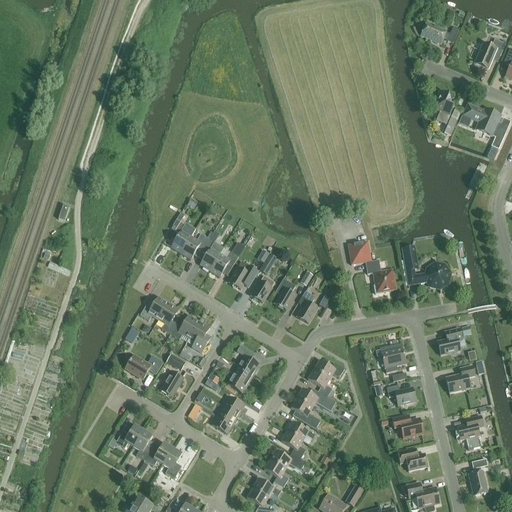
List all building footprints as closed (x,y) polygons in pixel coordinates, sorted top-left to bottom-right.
[(453,45),(459,31),(453,28),(450,35),(446,33),(446,32),(426,24),(420,37),(440,46),(443,39),(447,41),(447,42),(453,45)] [(484,45),(475,65),(487,70),(491,61),(494,55),(500,57),(505,45),(494,40),(491,48),(484,45)] [(454,109),(455,108),(449,106),(451,102),(447,100),(450,95),(449,95),(449,96),(440,92),(435,105),(434,105),(433,109),(439,112),(441,113),(437,121),(445,125),(445,126),(446,126),(453,109),(454,109)] [(467,106),(459,125),(467,128),(471,120),(480,123),(476,131),(495,139),(491,148),(498,151),(505,134),(498,131),(499,128),(498,125),(496,125),(499,119),(500,117),(485,110),(484,113),(475,109),(467,106)] [(454,112),(451,121),(450,121),(445,134),(451,137),(456,124),(460,115),(454,112)] [(69,208),(63,206),(58,220),(61,221),(64,222),(69,208)] [(181,214),(177,220),(180,223),(185,216),(181,214)] [(179,235),(171,249),(181,255),(191,238),(195,231),(185,224),(185,226),(180,223),(176,221),(173,227),(177,229),(174,232),(179,235)] [(215,231),(209,238),(214,243),(220,236),(215,231)] [(191,238),(181,255),(191,261),(198,249),(202,252),(208,243),(209,240),(208,239),(201,235),(197,241),(191,238)] [(249,236),(246,246),(254,249),(257,238),(249,236)] [(207,254),(200,266),(208,271),(210,272),(220,255),(224,249),(218,246),(214,243),(209,240),(208,243),(202,252),(207,254)] [(379,261),(371,263),(368,243),(348,246),(351,266),(365,264),(367,276),(373,275),(375,287),(374,287),(375,296),(384,294),(384,293),(396,291),(392,271),(381,273),(379,261)] [(220,255),(210,272),(215,275),(220,278),(222,274),(225,270),(227,266),(232,269),(235,264),(238,258),(241,253),(245,247),(238,244),(235,249),(232,254),(229,253),(226,259),(223,257),(220,255)] [(412,248),(402,250),(408,287),(427,284),(430,287),(440,290),(448,284),(450,275),(445,267),(435,265),(427,269),(426,274),(415,276),(414,271),(415,266),(412,248)] [(260,271),(267,275),(276,260),(269,256),(260,271)] [(241,263),(229,284),(241,291),(243,286),(248,289),(252,283),(258,273),(241,263)] [(61,272),(69,276),(71,272),(63,267),(61,272)] [(306,287),(312,276),(306,273),(300,284),(306,287)] [(263,278),(261,283),(260,282),(251,297),(263,305),(272,290),(271,289),(274,284),(263,278)] [(280,296),(274,305),(286,312),(295,297),(291,294),(295,288),(283,280),(275,293),(280,296)] [(317,310),(310,306),(314,299),(304,293),(298,303),(302,310),(296,318),(308,325),(317,310)] [(324,297),(319,306),(324,309),(329,300),(324,297)] [(158,321),(168,304),(158,298),(151,309),(146,306),(140,317),(149,322),(152,318),(158,321)] [(170,336),(177,325),(172,322),(179,311),(168,304),(158,321),(164,325),(161,330),(170,336)] [(199,323),(188,317),(182,328),(177,325),(170,336),(179,341),(180,339),(187,343),(189,340),(199,323)] [(209,329),(199,323),(189,340),(187,343),(193,347),(192,349),(201,354),(207,344),(202,341),(209,329)] [(471,336),(469,327),(461,329),(463,337),(471,336)] [(445,333),(446,341),(437,343),(440,357),(460,352),(459,348),(465,347),(463,340),(462,340),(459,330),(445,333)] [(385,370),(405,365),(402,353),(403,353),(402,345),(379,350),(381,358),(382,358),(385,370)] [(238,366),(254,376),(259,367),(251,361),(254,356),(240,347),(236,354),(243,358),(238,366)] [(475,352),(468,353),(470,362),(477,361),(475,352)] [(181,372),(185,364),(171,356),(166,363),(181,372)] [(156,375),(163,364),(152,357),(147,365),(133,357),(125,370),(143,381),(149,371),(156,375)] [(200,358),(196,365),(201,368),(205,361),(200,358)] [(313,371),(330,381),(333,376),(339,379),(344,371),(334,365),(331,369),(319,362),(313,371)] [(232,376),(248,385),(254,376),(238,366),(232,376)] [(475,377),(472,367),(460,370),(461,376),(446,379),(449,395),(470,390),(467,379),(475,377)] [(317,393),(327,399),(332,390),(326,387),(330,381),(313,371),(308,381),(320,389),(317,393)] [(172,399),(183,380),(171,373),(160,391),(172,399)] [(242,395),(248,385),(232,376),(228,373),(226,376),(226,378),(230,380),(226,385),(242,395)] [(393,383),(407,380),(405,374),(392,377),(393,383)] [(211,375),(208,380),(211,382),(217,385),(219,380),(214,377),(211,375)] [(415,403),(412,389),(399,392),(398,386),(386,389),(389,399),(395,397),(398,407),(415,403)] [(383,397),(381,387),(374,389),(377,398),(383,397)] [(302,390),(296,400),(304,405),(312,410),(315,404),(322,408),(330,413),(335,404),(327,399),(317,393),(315,392),(312,396),(302,390)] [(205,397),(200,393),(196,399),(201,403),(205,397)] [(222,407),(238,417),(244,408),(228,398),(222,407)] [(302,417),(299,421),(315,431),(320,422),(309,415),(312,410),(304,405),(296,400),(290,410),(302,417)] [(217,417),(233,426),(238,417),(222,407),(217,417)] [(227,436),(233,426),(217,417),(211,426),(227,436)] [(403,440),(423,435),(419,420),(407,423),(405,417),(392,420),(393,428),(400,426),(403,440)] [(483,428),(480,417),(469,420),(470,426),(457,429),(460,442),(466,441),(468,451),(480,448),(478,438),(479,437),(477,429),(483,428)] [(339,421),(337,425),(349,432),(351,428),(339,421)] [(287,433),(303,443),(306,437),(312,441),(315,437),(293,423),(287,433)] [(133,448),(143,432),(134,426),(128,436),(123,432),(116,443),(112,440),(108,447),(113,450),(116,445),(124,450),(127,445),(133,448)] [(145,462),(152,450),(147,447),(153,438),(143,432),(133,448),(139,452),(136,457),(145,462)] [(300,460),(305,452),(299,448),(303,443),(287,433),(281,443),(294,450),(291,455),(300,460)] [(162,466),(172,450),(163,444),(157,453),(152,450),(145,462),(153,468),(157,463),(162,466)] [(182,455),(172,450),(162,466),(168,470),(165,475),(174,480),(181,468),(176,465),(182,455)] [(424,455),(417,457),(415,451),(397,454),(400,466),(406,464),(408,473),(427,468),(424,455)] [(275,452),(269,461),(285,471),(289,465),(300,472),(305,463),(300,460),(291,455),(288,459),(275,452)] [(480,469),(487,467),(486,460),(471,464),(473,470),(474,470),(475,474),(468,476),(473,497),(487,494),(482,472),(481,473),(480,469)] [(276,479),(273,483),(283,489),(288,480),(282,477),(285,471),(269,461),(264,471),(276,479)] [(138,470),(131,466),(127,472),(134,476),(138,470)] [(258,480),(252,490),(268,499),(272,494),(278,498),(283,489),(273,483),(271,488),(258,480)] [(433,507),(439,505),(435,488),(421,492),(419,484),(406,487),(409,500),(415,498),(418,510),(424,509),(424,511),(433,511),(434,511),(433,507)] [(353,507),(362,492),(355,488),(346,503),(353,507)] [(268,499),(252,490),(246,500),(259,507),(256,511),(276,511),(265,505),(268,499)] [(131,507),(140,511),(150,511),(151,511),(152,511),(157,511),(158,510),(153,507),(137,497),(131,507)] [(323,511),(342,511),(345,508),(327,497),(320,510),(323,511)]
